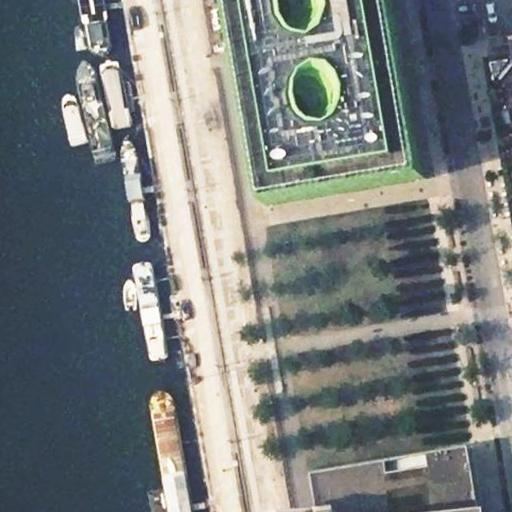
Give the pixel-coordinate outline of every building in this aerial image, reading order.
[(82,0),(92,52),(103,56),(109,56),(113,45),(105,0),(82,0)] [(230,0),(265,207),(426,180),(395,0),(230,0)] [(511,53),(486,58),(511,210),(511,53)] [(129,138),(124,151),(137,239),(144,243),(151,242),(153,233),(140,149),(129,138)] [(481,511),(470,449),(313,475),(319,511),(481,511)]
